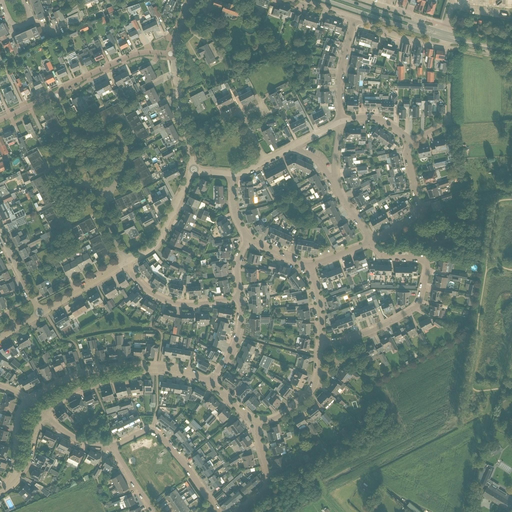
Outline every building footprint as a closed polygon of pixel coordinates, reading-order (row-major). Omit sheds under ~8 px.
[(169,17),(172,18),(173,14),(171,13),(173,10),(173,11),(176,2),(170,0),(167,0),(166,6),(165,6),(162,15),(168,17),(169,18),(169,17)] [(220,16),(226,18),(228,13),(237,16),(237,15),(240,16),(241,13),(238,12),(239,9),(233,7),(234,5),(229,4),(216,0),(215,0),(213,6),(217,7),(217,6),(223,8),(220,16)] [(418,2),(416,9),(422,11),(423,6),(424,7),(425,3),(426,4),(427,0),(416,0),(417,0),(417,1),(417,2),(418,2)] [(428,5),(426,13),(433,15),(436,0),(432,0),(431,5),(428,5)] [(511,8),(511,0),(469,0),(469,6),(511,8)] [(34,8),(34,9),(42,6),(40,1),(31,4),(32,8),(34,8)] [(139,3),(129,7),(131,10),(132,12),(135,10),(141,7),(139,3)] [(271,14),(278,17),(279,14),(282,15),(282,14),(289,16),(291,12),(289,11),(291,7),(284,5),(284,4),(281,3),(279,8),(274,7),(271,14)] [(79,23),(78,16),(80,15),(82,17),(84,15),(82,10),(80,11),(77,4),(67,13),(68,17),(67,18),(68,18),(69,18),(69,19),(67,21),(70,26),(73,24),(79,23)] [(198,7),(203,16),(209,13),(204,4),(198,7)] [(151,6),(155,15),(156,15),(157,17),(161,15),(156,6),(153,8),(151,5),(151,6)] [(33,11),(35,15),(44,11),(42,6),(34,9),(35,10),(33,11)] [(56,12),(59,17),(61,21),(65,19),(60,10),(56,12)] [(44,11),(35,15),(36,19),(38,19),(38,20),(44,18),(46,21),(50,19),(49,15),(46,17),(44,11)] [(300,15),(294,13),(290,25),(296,27),(300,15)] [(310,26),(313,16),(306,14),(305,17),(301,16),(298,28),(300,28),(305,30),(306,27),(310,28),(310,26)] [(316,38),(320,27),(317,27),(320,18),(313,16),(310,26),(310,28),(309,30),(312,31),(313,27),(316,28),(313,37),(316,38)] [(151,17),(146,19),(152,30),(158,27),(156,23),(153,18),(151,19),(151,17)] [(323,27),(329,28),(332,19),(326,17),(323,27)] [(127,30),(132,40),(139,36),(136,30),(140,28),(137,24),(135,19),(131,21),(133,27),(127,30)] [(143,23),(140,24),(143,29),(145,34),(152,30),(146,19),(143,21),(143,22),(143,23)] [(329,28),(335,30),(338,21),(332,19),(329,28)] [(335,30),(334,32),(334,34),(339,36),(340,34),(345,35),(347,30),(345,29),(342,28),(343,24),(340,23),(340,21),(338,21),(335,30)] [(78,28),(81,33),(88,29),(86,24),(78,28)] [(44,34),(42,31),(40,27),(37,28),(36,26),(35,27),(34,26),(30,27),(34,36),(39,34),(40,37),(44,36),(46,40),(49,39),(46,33),(44,34)] [(0,30),(0,34),(1,37),(0,37),(0,45),(3,44),(1,41),(7,38),(5,35),(8,33),(8,32),(9,31),(7,27),(0,30)] [(27,31),(25,31),(29,39),(34,36),(30,27),(26,29),(27,31)] [(24,30),(20,32),(24,41),(29,39),(25,31),(24,32),(24,30)] [(119,33),(121,38),(117,40),(119,45),(121,49),(128,46),(126,40),(129,39),(125,31),(119,33)] [(24,41),(20,32),(16,34),(16,35),(15,36),(18,42),(14,43),(16,47),(13,48),(15,54),(18,52),(16,48),(20,46),(19,43),(24,41)] [(365,43),(368,34),(362,32),(361,36),(358,35),(356,41),(359,42),(359,44),(364,46),(365,43)] [(109,41),(104,44),(109,55),(116,51),(113,45),(113,44),(116,43),(111,33),(106,35),(109,41)] [(373,37),(374,35),(368,34),(365,43),(364,46),(370,48),(370,46),(371,46),(373,37)] [(373,37),(371,46),(376,48),(379,39),(373,37)] [(102,47),(98,39),(94,41),(98,49),(102,47)] [(12,47),(13,50),(14,50),(10,41),(2,44),(4,48),(9,46),(10,49),(12,47)] [(327,45),(325,50),(331,52),(336,54),(337,51),(338,51),(339,48),(333,46),(334,44),(334,43),(331,43),(328,42),(327,45)] [(380,47),(378,52),(377,55),(378,55),(381,56),(382,53),(387,54),(390,44),(387,43),(384,43),(383,48),(380,47)] [(402,64),(407,65),(409,53),(408,53),(410,45),(403,43),(401,52),(404,53),(402,64)] [(204,55),(205,57),(204,58),(205,59),(208,64),(215,61),(207,44),(199,48),(200,48),(198,50),(201,56),(204,55)] [(393,44),(390,44),(387,54),(390,55),(389,59),(396,61),(397,58),(396,58),(396,57),(398,51),(394,50),(396,46),(393,45),(393,44)] [(89,51),(88,48),(82,50),(86,58),(83,60),(86,66),(92,63),(89,55),(91,54),(89,51)] [(95,48),(89,51),(91,54),(93,53),(96,61),(104,57),(101,51),(97,53),(95,48)] [(325,54),(324,59),(334,62),(335,59),(335,60),(336,57),(330,55),(331,52),(325,50),(324,54),(325,54)] [(443,61),(445,52),(437,50),(435,59),(436,59),(435,61),(441,62),(441,60),(443,61)] [(71,67),(73,72),(80,69),(78,64),(77,63),(75,60),(78,58),(75,51),(69,54),(71,59),(73,64),(70,66),(71,67)] [(362,63),(363,57),(362,57),(357,56),(352,55),(352,58),(352,61),(362,63)] [(374,66),(377,58),(373,57),(371,56),(369,56),(368,61),(370,62),(369,65),(374,66)] [(321,64),(319,69),(326,70),(327,70),(328,67),(333,68),(333,66),(333,65),(334,62),(324,59),(322,65),(321,64)] [(49,75),(45,77),(48,84),(55,80),(53,76),(50,70),(53,69),(50,61),(43,64),(47,72),(49,75)] [(364,69),(365,64),(362,63),(352,61),(351,64),(350,64),(350,66),(354,67),(353,71),(361,72),(363,72),(370,73),(370,70),(364,69)] [(68,74),(65,70),(63,65),(60,66),(61,70),(57,72),(58,73),(60,78),(68,74)] [(150,66),(140,71),(142,73),(143,73),(144,76),(153,72),(150,66)] [(319,69),(315,68),(316,74),(321,74),(321,79),(331,79),(331,77),(329,77),(329,74),(327,74),(327,70),(326,70),(319,69)] [(33,81),(30,74),(27,69),(23,71),(26,76),(29,83),(33,81)] [(291,80),(301,75),(298,69),(288,74),(291,80)] [(363,81),(363,72),(361,72),(353,71),(353,74),(349,74),(349,76),(349,80),(359,80),(363,81)] [(126,87),(133,84),(127,72),(120,75),(124,82),(126,87)] [(144,76),(142,78),(144,81),(146,83),(147,82),(156,78),(153,72),(144,76)] [(44,82),(42,79),(40,73),(34,75),(33,76),(35,82),(33,83),(34,85),(36,89),(42,86),(41,83),(44,82)] [(30,92),(28,87),(27,86),(28,86),(26,81),(21,83),(19,78),(16,80),(13,74),(10,76),(13,83),(16,82),(22,95),(26,94),(27,94),(29,93),(29,92),(30,92)] [(119,88),(119,89),(120,88),(122,87),(120,84),(124,82),(120,75),(114,78),(118,86),(119,88)] [(253,88),(250,81),(248,77),(245,79),(247,83),(250,89),(253,88)] [(321,79),(318,79),(318,85),(319,85),(319,88),(327,88),(327,85),(330,85),(330,82),(331,82),(331,79),(321,79)] [(362,86),(363,81),(359,80),(349,80),(349,83),(348,83),(348,85),(353,86),(353,88),(353,89),(358,89),(360,89),(363,89),(364,86),(362,86)] [(108,81),(101,84),(105,91),(108,90),(109,92),(112,90),(108,81)] [(105,91),(101,84),(95,87),(97,91),(96,91),(98,95),(99,94),(100,97),(103,95),(102,93),(105,91)] [(15,99),(11,90),(13,90),(11,86),(7,88),(2,90),(4,94),(6,98),(6,99),(7,99),(8,102),(15,99)] [(148,94),(149,98),(156,94),(153,88),(143,93),(145,96),(148,94)] [(315,96),(319,98),(321,98),(331,97),(331,95),(330,95),(330,91),(327,92),(327,88),(319,88),(317,88),(317,89),(318,89),(318,92),(316,96),(315,96)] [(246,89),(243,90),(249,101),(255,98),(251,91),(247,92),(246,89)] [(249,101),(243,90),(240,92),(242,95),(239,97),(242,105),(249,101)] [(195,95),(190,97),(198,113),(204,111),(200,103),(203,101),(207,99),(206,98),(210,96),(209,93),(205,95),(203,91),(195,95)] [(227,96),(223,98),(227,105),(233,101),(228,92),(225,93),(227,96)] [(269,96),(272,102),(282,97),(280,93),(277,95),(276,92),(269,96)] [(445,113),(445,104),(440,104),(439,102),(439,94),(437,93),(433,93),(433,97),(433,106),(435,106),(437,107),(437,112),(438,113),(445,113)] [(156,94),(149,98),(151,101),(148,102),(150,105),(160,100),(156,94)] [(388,112),(388,101),(388,96),(382,96),(382,94),(379,94),(379,99),(379,108),(382,108),(382,111),(385,111),(385,112),(388,112)] [(72,100),(79,113),(87,108),(81,96),(72,100)] [(397,103),(397,96),(391,96),(391,102),(388,101),(388,112),(391,112),(394,112),(394,107),(397,108),(397,103)] [(227,105),(223,98),(220,100),(218,97),(215,98),(221,108),(227,105)] [(282,97),(272,102),(276,108),(283,104),(281,102),(284,100),(282,97)] [(321,103),(319,103),(319,105),(319,106),(328,106),(328,103),(330,103),(330,100),(331,100),(331,97),(321,98),(321,103)] [(433,97),(428,97),(428,105),(425,105),(424,115),(431,115),(431,109),(433,109),(433,106),(433,97)] [(379,108),(379,99),(370,99),(370,110),(372,110),(372,108),(376,108),(379,108)] [(414,118),(415,118),(416,117),(419,117),(419,113),(421,113),(421,99),(416,99),(416,107),(412,107),(412,117),(413,117),(414,118)] [(303,110),(299,103),(298,100),(294,102),(299,112),(303,110)] [(409,112),(409,101),(404,101),(404,107),(400,107),(400,110),(399,110),(399,118),(400,118),(400,119),(402,119),(402,118),(405,118),(406,112),(409,112)] [(118,103),(112,106),(117,116),(124,113),(118,103)] [(161,111),(163,114),(170,110),(167,104),(155,110),(157,113),(161,111)] [(112,106),(106,109),(111,120),(117,116),(112,106)] [(319,109),(315,111),(317,113),(322,123),(324,121),(327,119),(330,117),(330,114),(328,114),(325,116),(323,113),(328,111),(328,106),(319,106),(319,107),(319,108),(319,109)] [(111,120),(106,109),(100,113),(105,123),(111,120)] [(43,115),(46,122),(56,116),(53,110),(43,115)] [(170,110),(163,114),(165,118),(161,120),(162,123),(174,117),(170,110)] [(287,119),(283,110),(279,112),(284,121),(287,119)] [(125,116),(129,123),(139,117),(136,111),(125,116)] [(299,120),(296,122),(300,129),(306,126),(300,113),(296,115),(299,120)] [(311,114),(308,116),(312,122),(314,121),(316,125),(319,123),(319,124),(322,123),(317,113),(312,115),(311,114)] [(46,122),(49,128),(59,122),(56,116),(46,122)] [(129,123),(132,129),(142,123),(139,117),(129,123)] [(300,129),(296,122),(293,123),(290,118),(287,120),(294,132),(300,129)] [(49,128),(52,134),(63,129),(59,122),(49,128)] [(30,133),(32,138),(36,136),(33,127),(30,123),(25,125),(27,130),(29,134),(30,133)] [(132,129),(136,135),(146,129),(142,123),(132,129)] [(166,132),(168,135),(175,131),(172,125),(166,128),(165,125),(162,126),(161,127),(159,128),(162,134),(166,132)] [(269,128),(262,132),(265,138),(274,133),(273,131),(271,132),(269,128)] [(366,138),(366,133),(361,133),(361,129),(360,129),(360,128),(356,128),(356,129),(355,129),(355,138),(358,138),(358,140),(358,141),(366,141),(366,138)] [(372,136),(376,139),(382,130),(380,129),(379,130),(377,128),(372,136)] [(63,129),(52,134),(56,140),(66,135),(63,129)] [(146,129),(136,135),(139,141),(149,135),(146,129)] [(352,137),(355,138),(355,129),(350,129),(350,133),(345,133),(345,140),(352,140),(352,137)] [(15,141),(14,140),(18,138),(17,136),(15,131),(14,130),(11,131),(8,133),(8,132),(4,134),(5,134),(4,135),(6,139),(8,144),(15,141)] [(376,139),(381,142),(386,134),(384,133),(385,132),(382,130),(376,139)] [(168,135),(163,137),(165,141),(168,147),(175,144),(173,140),(179,138),(175,131),(168,135)] [(274,133),(265,138),(268,145),(276,141),(274,137),(276,136),(274,133)] [(381,142),(385,145),(391,136),(389,135),(388,136),(386,134),(381,142)] [(45,135),(37,139),(41,146),(49,142),(45,135)] [(391,136),(385,145),(393,151),(396,145),(393,143),(395,141),(393,139),(393,138),(391,136)] [(17,139),(24,154),(28,152),(22,137),(17,139)] [(443,151),(442,149),(446,148),(447,153),(452,152),(451,144),(446,145),(445,140),(440,141),(440,140),(434,141),(435,145),(431,146),(432,153),(443,151)] [(272,151),(278,148),(275,142),(269,145),(272,151)] [(417,149),(419,157),(426,156),(427,157),(431,156),(429,146),(417,149)] [(173,154),(172,150),(162,155),(164,159),(173,154)] [(27,156),(30,162),(40,157),(37,151),(27,156)] [(130,162),(134,168),(144,163),(141,156),(130,162)] [(30,162),(33,168),(44,163),(40,157),(30,162)] [(294,160),(294,168),(302,172),(301,175),(303,176),(305,173),(309,175),(311,170),(313,166),(297,158),(297,160),(294,160)] [(290,170),(294,168),(294,160),(291,160),(290,159),(285,161),(290,170)] [(399,172),(398,168),(400,167),(399,164),(401,164),(400,161),(391,163),(392,169),(389,170),(390,174),(399,172)] [(44,163),(33,168),(37,175),(47,169),(44,163)] [(134,168),(137,174),(147,169),(144,163),(134,168)] [(280,164),(278,165),(284,178),(289,175),(284,164),(281,166),(280,164)] [(276,168),(274,169),(280,180),(285,178),(284,178),(278,165),(276,167),(276,168)] [(169,168),(171,173),(174,178),(180,174),(175,166),(172,167),(172,166),(169,168)] [(171,173),(169,168),(165,169),(166,170),(163,172),(167,181),(174,178),(171,173)] [(137,174),(140,180),(151,175),(147,169),(137,174)] [(271,169),(268,171),(274,182),(275,183),(280,180),(274,169),(271,171),(271,169)] [(428,176),(423,177),(425,185),(430,183),(431,184),(436,182),(435,178),(437,177),(435,170),(427,173),(428,176)] [(274,182),(268,171),(266,172),(267,173),(264,174),(269,183),(269,182),(270,184),(274,182)] [(16,177),(19,176),(17,172),(0,180),(0,184),(9,180),(10,180),(16,177)] [(399,172),(390,174),(391,177),(388,178),(390,184),(392,184),(405,181),(404,178),(403,179),(402,175),(400,175),(399,172)] [(30,180),(26,173),(21,175),(22,178),(24,182),(30,180)] [(344,178),(346,184),(359,179),(358,176),(357,177),(355,173),(354,174),(348,176),(348,177),(344,178)] [(308,178),(310,183),(320,178),(318,176),(317,176),(316,174),(308,178)] [(151,175),(140,180),(144,186),(154,181),(151,175)] [(36,187),(46,182),(43,176),(33,181),(36,187)] [(310,183),(313,188),(321,184),(320,181),(321,181),(320,178),(310,183)] [(192,191),(198,194),(200,190),(205,192),(209,183),(202,179),(198,187),(195,185),(192,191)] [(360,185),(359,183),(360,182),(359,179),(346,184),(348,189),(352,188),(352,189),(357,187),(358,187),(360,186),(360,185)] [(405,187),(404,184),(405,183),(405,181),(392,184),(393,189),(394,189),(395,193),(399,192),(403,191),(403,187),(405,187)] [(36,187),(39,193),(50,188),(46,182),(36,187)] [(314,193),(326,187),(325,185),(322,186),(321,184),(313,188),(310,190),(312,194),(314,193)] [(168,200),(165,194),(169,192),(165,185),(159,189),(160,191),(156,192),(158,196),(162,203),(168,200)] [(216,186),(216,203),(224,203),(224,200),(223,200),(223,186),(216,186)] [(0,196),(1,196),(2,195),(8,192),(6,188),(3,190),(1,187),(0,187),(0,196)] [(326,187),(314,193),(316,198),(327,193),(326,190),(327,189),(326,187)] [(427,190),(429,198),(443,194),(441,189),(437,190),(436,187),(427,190)] [(39,193),(42,199),(53,194),(50,188),(39,193)] [(140,188),(134,191),(139,202),(145,199),(140,188)] [(134,191),(128,194),(133,205),(139,202),(134,191)] [(357,196),(354,198),(356,203),(364,198),(369,195),(367,192),(363,194),(362,192),(361,192),(356,195),(357,196)] [(11,207),(9,203),(8,203),(7,201),(13,198),(16,197),(14,193),(11,195),(10,194),(2,198),(3,198),(2,198),(4,202),(3,203),(3,202),(1,203),(0,203),(0,212),(11,207)] [(53,194),(42,199),(46,206),(56,200),(53,194)] [(128,194),(121,197),(126,208),(133,205),(128,194)] [(162,203),(158,196),(155,197),(153,194),(150,196),(154,202),(156,206),(162,203)] [(126,208),(121,197),(115,201),(120,211),(126,208)] [(200,209),(198,213),(207,217),(209,213),(203,210),(206,204),(202,202),(190,197),(187,203),(198,209),(199,208),(200,209)] [(364,198),(356,203),(359,207),(363,205),(363,207),(368,204),(369,203),(367,200),(365,201),(364,198)] [(324,203),(326,208),(326,209),(336,204),(335,201),(333,202),(332,199),(324,203)] [(407,200),(399,205),(405,214),(407,213),(406,211),(409,210),(405,204),(408,202),(407,200)] [(431,203),(433,211),(441,208),(439,201),(431,203)] [(153,213),(152,211),(150,206),(148,204),(145,206),(147,208),(148,210),(144,212),(146,216),(146,217),(141,219),(143,223),(142,223),(143,224),(143,223),(145,226),(154,221),(152,219),(155,217),(153,213)] [(325,209),(328,214),(336,210),(334,207),(337,206),(336,204),(326,209),(326,208),(325,209)] [(399,205),(394,207),(399,216),(401,214),(402,215),(405,214),(399,205)] [(14,215),(12,212),(14,211),(12,207),(11,207),(0,212),(0,213),(3,220),(10,217),(9,217),(14,215)] [(42,212),(45,218),(56,213),(52,207),(42,212)] [(399,216),(394,207),(390,210),(395,220),(397,218),(397,217),(399,216)] [(248,211),(249,214),(246,215),(248,223),(257,221),(255,216),(258,215),(256,209),(248,211)] [(192,219),(194,214),(193,214),(191,213),(190,212),(190,213),(185,210),(182,218),(190,221),(190,222),(194,224),(195,221),(192,219)] [(328,214),(330,219),(340,214),(338,211),(337,212),(336,210),(328,214)] [(12,222),(16,220),(21,218),(19,213),(15,214),(16,218),(11,220),(12,222)] [(45,218),(48,224),(59,219),(56,213),(45,218)] [(384,213),(380,216),(384,224),(387,223),(387,224),(390,223),(384,213)] [(340,214),(330,219),(333,224),(341,219),(340,217),(341,216),(340,214)] [(380,216),(375,219),(380,228),(383,227),(382,226),(384,224),(380,216)] [(90,218),(84,221),(90,231),(96,228),(90,218)] [(189,225),(190,222),(190,221),(182,218),(178,225),(183,227),(191,231),(192,227),(189,225)] [(59,219),(48,224),(52,231),(62,225),(59,219)] [(216,223),(224,236),(233,231),(228,222),(226,223),(224,219),(220,221),(216,223)] [(380,228),(375,219),(370,222),(375,230),(377,228),(378,229),(380,228)] [(84,221),(78,224),(84,235),(90,231),(84,221)] [(139,235),(132,221),(123,226),(125,231),(127,230),(131,238),(134,237),(135,237),(139,235)] [(338,228),(340,231),(348,226),(349,225),(348,222),(344,224),(343,222),(334,226),(335,229),(338,228)] [(259,234),(260,233),(266,236),(268,231),(270,227),(268,226),(264,228),(261,223),(255,227),(259,234)] [(84,235),(78,224),(72,228),(77,238),(84,235)] [(340,231),(343,236),(354,231),(353,229),(350,230),(348,226),(340,231)] [(271,239),(273,240),(278,230),(273,228),(269,237),(272,238),(271,239)] [(175,230),(173,237),(181,240),(186,243),(188,239),(186,239),(189,233),(181,230),(180,232),(175,230)] [(190,234),(200,238),(202,235),(192,230),(190,234)] [(277,240),(279,241),(283,233),(278,230),(273,240),(276,241),(277,240)] [(29,240),(30,240),(27,235),(23,236),(23,235),(22,235),(22,234),(22,233),(21,231),(19,232),(20,233),(18,233),(16,234),(17,235),(12,238),(17,247),(22,244),(22,243),(25,242),(26,243),(30,241),(29,240)] [(354,231),(343,236),(343,237),(345,237),(347,241),(355,237),(354,234),(355,234),(354,231)] [(281,244),(283,245),(288,235),(283,233),(279,241),(281,242),(281,244)] [(89,241),(93,247),(103,241),(100,235),(89,241)] [(288,235),(283,245),(286,246),(286,244),(289,246),(293,237),(288,235)] [(27,243),(29,246),(38,241),(41,240),(39,236),(27,243)] [(181,240),(173,237),(170,243),(181,248),(183,245),(179,244),(181,240)] [(93,247),(96,253),(106,247),(103,241),(93,247)] [(233,249),(233,246),(232,246),(232,243),(224,244),(224,246),(220,247),(220,249),(218,249),(219,250),(219,252),(222,251),(230,250),(233,250),(233,249)] [(33,254),(29,246),(19,251),(23,259),(33,254)] [(106,247),(96,253),(99,259),(109,254),(106,247)] [(162,256),(174,261),(175,257),(174,257),(176,252),(166,247),(162,256)] [(219,252),(217,252),(218,259),(219,259),(220,263),(227,262),(226,257),(231,256),(230,250),(222,251),(219,252)] [(87,253),(81,256),(86,266),(93,263),(87,253)] [(248,262),(260,265),(261,261),(259,261),(260,256),(250,253),(248,262)] [(29,257),(30,261),(25,263),(29,272),(38,267),(34,261),(38,259),(35,254),(29,257)] [(366,262),(367,262),(364,254),(356,257),(357,260),(354,261),(357,269),(363,267),(362,267),(368,265),(366,262)] [(75,259),(75,261),(75,260),(80,269),(86,266),(81,256),(75,259)] [(453,263),(452,262),(452,259),(443,257),(442,260),(441,259),(440,261),(439,261),(437,270),(446,272),(450,272),(449,275),(459,277),(459,273),(451,272),(453,263)] [(75,261),(69,264),(74,274),(81,270),(80,269),(75,260),(75,261)] [(352,260),(344,263),(346,268),(347,270),(348,273),(351,272),(350,270),(355,268),(353,265),(352,260)] [(140,270),(141,272),(149,267),(146,262),(139,267),(141,270),(140,270)] [(74,274),(69,264),(63,267),(68,277),(74,274)] [(218,271),(215,271),(216,277),(226,275),(226,269),(227,269),(227,264),(217,265),(218,271)] [(150,274),(153,272),(155,273),(160,268),(157,266),(155,268),(154,267),(152,270),(149,267),(141,272),(143,274),(144,274),(146,277),(150,274)] [(280,268),(276,267),(273,276),(279,278),(280,275),(286,277),(289,269),(280,266),(280,268)] [(337,267),(335,268),(339,278),(344,276),(340,267),(338,269),(337,267)] [(156,287),(164,276),(164,275),(160,272),(162,271),(160,268),(155,273),(152,277),(154,279),(152,282),(155,284),(154,286),(156,287)] [(333,270),(330,271),(334,280),(339,278),(335,268),(332,269),(333,270)] [(247,274),(247,281),(256,282),(257,269),(246,269),(246,274),(247,274)] [(326,270),(324,271),(328,282),(329,282),(334,280),(330,271),(328,272),(326,270)] [(0,279),(4,278),(5,281),(10,278),(7,271),(1,274),(2,275),(0,275),(0,279)] [(328,282),(324,271),(322,271),(322,273),(319,274),(323,283),(325,282),(328,289),(331,288),(329,282),(328,282)] [(291,278),(288,280),(296,290),(299,287),(300,288),(305,285),(296,273),(290,277),(291,278)] [(169,283),(171,279),(172,276),(169,275),(168,277),(167,278),(164,276),(156,287),(159,288),(159,287),(162,289),(167,282),(169,283)] [(187,279),(186,285),(188,285),(189,287),(188,287),(189,291),(189,296),(193,296),(193,297),(195,297),(195,287),(191,287),(191,285),(191,282),(189,282),(190,276),(187,275),(187,279)] [(116,279),(123,288),(126,286),(125,285),(128,283),(124,276),(120,278),(119,277),(116,279)] [(435,280),(436,280),(435,286),(440,287),(445,288),(447,278),(436,276),(435,280)] [(45,281),(36,286),(39,291),(40,290),(42,294),(45,292),(47,295),(53,292),(51,288),(49,289),(47,285),(49,284),(49,283),(48,281),(46,280),(45,281)] [(5,284),(0,286),(0,285),(0,290),(2,289),(4,293),(15,288),(12,281),(5,284)] [(105,294),(109,299),(115,295),(116,297),(119,295),(117,291),(118,291),(116,289),(113,284),(107,288),(106,287),(103,289),(105,294)] [(173,294),(175,295),(178,285),(172,284),(171,287),(169,292),(173,293),(173,294)] [(178,285),(175,295),(178,296),(178,294),(181,295),(184,287),(178,285)] [(248,291),(249,293),(260,293),(262,293),(265,292),(268,292),(267,285),(262,285),(262,290),(260,290),(259,286),(251,287),(252,291),(248,291)] [(443,297),(440,296),(441,291),(433,290),(431,300),(442,302),(442,301),(443,301),(443,298),(443,297)] [(292,298),(297,297),(298,304),(308,302),(307,294),(303,295),(302,291),(291,293),(292,298)] [(341,305),(339,301),(338,302),(337,298),(346,295),(345,291),(333,296),(334,299),(327,302),(330,309),(337,307),(340,305),(341,305)] [(103,302),(100,297),(97,292),(88,298),(92,305),(99,302),(100,304),(103,302)] [(139,302),(143,298),(137,292),(135,294),(133,292),(128,297),(125,299),(124,301),(129,306),(132,303),(136,306),(140,302),(139,302)] [(410,292),(405,292),(398,292),(397,305),(408,305),(408,296),(409,296),(410,292)] [(107,302),(108,303),(111,308),(115,306),(111,299),(107,302)] [(141,306),(147,310),(152,301),(150,300),(149,301),(146,299),(141,306)] [(379,307),(378,303),(376,299),(367,302),(369,305),(372,315),(375,315),(374,313),(377,312),(376,308),(379,307)] [(390,308),(393,306),(390,299),(380,303),(384,314),(391,311),(390,308)] [(78,303),(78,304),(70,309),(73,313),(69,316),(71,319),(75,317),(87,310),(84,305),(82,301),(78,303)] [(152,301),(147,310),(152,313),(156,305),(153,304),(154,302),(152,301)] [(111,308),(108,303),(104,305),(109,313),(113,311),(111,308)] [(431,306),(430,314),(437,315),(438,315),(438,317),(441,318),(442,311),(442,310),(442,308),(447,309),(447,305),(443,304),(440,304),(435,303),(435,306),(431,306)] [(369,305),(364,307),(367,316),(369,315),(370,316),(372,315),(369,305)] [(358,309),(359,311),(363,321),(365,320),(364,317),(367,316),(364,307),(358,309)] [(163,317),(169,318),(171,309),(169,308),(168,310),(165,309),(163,317)] [(219,313),(218,316),(226,318),(230,318),(231,315),(232,315),(232,314),(231,314),(232,310),(220,308),(219,313)] [(171,309),(169,318),(175,320),(176,317),(177,312),(173,311),(174,310),(171,309)] [(301,310),(297,310),(298,313),(301,313),(301,319),(305,318),(310,318),(309,310),(306,311),(306,309),(301,310)] [(359,311),(354,313),(357,321),(360,320),(360,322),(363,321),(359,311)] [(69,321),(67,317),(64,312),(58,316),(57,315),(54,317),(54,318),(54,319),(57,323),(58,326),(65,322),(66,323),(69,321)] [(209,319),(209,314),(204,314),(204,313),(200,313),(200,316),(197,316),(197,325),(201,325),(201,324),(204,324),(204,325),(209,325),(209,319)] [(351,316),(345,318),(349,328),(352,327),(351,325),(354,324),(353,321),(355,320),(353,315),(352,315),(351,316)] [(345,318),(340,319),(344,328),(346,327),(347,328),(349,328),(345,318)] [(419,323),(423,331),(432,326),(428,318),(419,323)] [(260,331),(260,319),(250,319),(250,323),(251,323),(251,331),(260,331)] [(335,322),(335,323),(336,323),(340,333),(342,332),(341,329),(344,328),(340,319),(335,322)] [(215,323),(214,325),(230,331),(231,328),(228,327),(229,323),(221,321),(220,324),(215,323)] [(299,334),(299,335),(302,335),(306,336),(306,334),(310,334),(310,324),(305,323),(303,323),(302,331),(299,331),(299,334)] [(336,323),(335,323),(331,325),(334,333),(337,332),(337,334),(340,333),(336,323)] [(410,324),(405,326),(410,337),(417,333),(415,329),(412,323),(410,324)] [(41,326),(37,328),(40,332),(44,339),(52,335),(53,338),(56,336),(57,336),(53,329),(50,331),(48,329),(46,325),(42,327),(41,326)] [(218,329),(217,333),(225,336),(226,332),(229,333),(230,331),(214,325),(213,328),(218,329)] [(411,344),(405,332),(401,334),(399,329),(393,333),(397,340),(400,338),(401,339),(404,338),(408,345),(411,344)] [(217,333),(215,339),(226,343),(227,340),(223,339),(225,336),(217,333)] [(418,335),(421,340),(423,345),(427,343),(421,333),(418,335)] [(16,339),(22,349),(32,343),(29,339),(29,338),(27,335),(20,339),(19,338),(16,339)] [(168,358),(170,359),(172,348),(173,345),(173,342),(174,336),(171,335),(169,347),(163,346),(162,354),(168,355),(168,358)] [(297,343),(296,348),(298,348),(298,349),(303,350),(308,351),(309,347),(308,346),(310,339),(308,339),(308,336),(306,336),(302,335),(302,338),(301,338),(297,337),(296,343),(297,343)] [(396,346),(393,341),(391,337),(388,338),(387,336),(385,337),(385,338),(380,341),(384,349),(390,346),(391,348),(394,353),(398,350),(396,346)] [(185,350),(183,361),(185,361),(186,358),(190,359),(191,354),(191,351),(189,351),(190,348),(189,348),(190,338),(187,337),(186,344),(185,347),(185,350)] [(226,343),(215,339),(213,345),(221,348),(222,344),(225,345),(226,343)] [(244,346),(243,348),(253,353),(256,347),(258,343),(256,342),(251,341),(250,344),(248,343),(247,347),(244,346)] [(11,342),(2,347),(5,351),(7,354),(10,352),(12,357),(18,353),(15,349),(11,342)] [(134,357),(142,357),(142,353),(145,354),(146,343),(141,343),(141,347),(134,347),(134,352),(134,357)] [(152,343),(152,345),(148,344),(146,356),(154,357),(155,351),(158,352),(159,344),(152,343)] [(378,354),(376,350),(375,349),(373,344),(371,345),(370,344),(366,347),(368,351),(364,353),(367,359),(372,357),(372,358),(376,356),(376,355),(378,354)] [(117,354),(116,346),(113,347),(113,350),(111,350),(111,347),(109,347),(109,350),(109,354),(110,359),(117,359),(117,354)] [(128,346),(122,346),(122,352),(123,357),(131,357),(130,352),(130,346),(128,346)] [(107,352),(106,349),(104,350),(104,349),(103,349),(103,348),(102,348),(100,348),(99,349),(100,350),(96,351),(97,357),(98,361),(106,360),(105,355),(104,353),(107,352)] [(173,356),(177,357),(178,349),(172,348),(170,359),(173,359),(173,356)] [(211,359),(215,361),(219,354),(215,351),(207,348),(205,352),(209,354),(207,357),(211,359)] [(244,351),(243,355),(250,358),(253,353),(243,348),(242,350),(244,351)] [(85,364),(93,362),(90,350),(80,352),(82,358),(84,358),(85,364)] [(65,356),(62,357),(64,361),(66,366),(68,365),(69,368),(75,366),(75,365),(76,364),(75,359),(78,359),(77,357),(76,351),(73,352),(73,351),(72,351),(69,352),(69,353),(70,359),(67,360),(65,356)] [(379,355),(383,363),(387,361),(383,353),(379,355)] [(297,358),(299,358),(297,366),(306,369),(309,361),(310,361),(311,357),(298,354),(297,358)] [(199,355),(196,362),(197,363),(200,364),(198,368),(206,371),(209,364),(204,361),(205,358),(199,355)] [(238,357),(237,360),(248,364),(250,358),(243,355),(241,359),(238,357)] [(263,355),(259,365),(264,368),(268,371),(273,359),(263,355)] [(0,357),(0,367),(3,364),(6,366),(8,363),(0,357)] [(57,363),(53,365),(56,371),(59,370),(59,371),(63,370),(63,367),(66,366),(64,361),(62,357),(55,359),(57,363)] [(245,370),(246,368),(254,373),(256,369),(248,364),(237,360),(236,362),(239,363),(237,367),(236,370),(243,375),(245,370)] [(40,371),(45,381),(53,377),(48,366),(40,370),(40,371)] [(357,380),(359,377),(352,371),(350,374),(342,368),(339,372),(340,372),(337,376),(344,382),(348,377),(350,379),(352,376),(357,380)] [(296,371),(294,377),(295,378),(293,383),(301,388),(304,382),(305,382),(307,377),(307,376),(303,374),(297,371),(297,372),(296,371)] [(32,377),(28,379),(32,386),(40,382),(34,372),(30,374),(32,377)] [(230,386),(229,387),(233,389),(236,385),(238,386),(241,382),(234,377),(233,378),(228,374),(223,381),(230,386)] [(242,381),(248,385),(252,381),(245,376),(242,381)] [(32,386),(28,379),(23,381),(22,379),(18,381),(21,387),(24,386),(26,390),(32,386)] [(161,390),(168,391),(169,380),(167,379),(166,383),(162,382),(161,390)] [(145,385),(145,393),(153,392),(153,384),(151,384),(151,380),(145,380),(145,385)] [(330,386),(328,389),(332,392),(336,395),(339,392),(337,391),(340,387),(343,389),(346,385),(343,383),(341,386),(334,380),(329,386),(330,386)] [(132,392),(133,396),(137,395),(143,394),(142,386),(139,386),(138,382),(131,384),(131,389),(132,393),(132,392)] [(174,392),(180,393),(182,382),(180,382),(179,385),(175,384),(174,392)] [(241,389),(236,394),(242,399),(247,393),(249,396),(251,393),(253,392),(251,390),(248,387),(244,384),(240,388),(241,389)] [(279,393),(286,398),(293,390),(286,384),(279,393)] [(115,387),(118,397),(128,395),(125,385),(115,387)] [(191,389),(189,396),(188,399),(192,401),(194,401),(195,400),(196,400),(197,399),(198,397),(202,399),(205,392),(195,387),(194,390),(191,389)] [(101,392),(104,401),(114,397),(112,393),(111,388),(107,389),(107,391),(101,392)] [(281,401),(277,398),(279,395),(271,388),(269,390),(271,391),(270,392),(272,394),(270,396),(272,398),(269,402),(272,404),(271,405),(275,408),(276,407),(277,407),(280,404),(279,404),(281,401)] [(325,407),(327,409),(336,400),(334,397),(329,392),(326,395),(324,393),(317,400),(324,407),(325,407)] [(250,397),(245,402),(253,410),(260,403),(255,399),(257,398),(253,394),(252,395),(251,393),(249,396),(250,397)] [(85,398),(86,401),(83,402),(87,409),(89,408),(94,406),(93,405),(99,402),(97,397),(94,399),(92,395),(85,398)] [(1,410),(7,412),(8,409),(13,411),(15,406),(13,405),(15,399),(7,396),(4,406),(2,405),(1,410)] [(208,406),(213,411),(219,405),(215,401),(215,400),(211,396),(206,402),(205,401),(202,404),(202,405),(206,408),(208,406)] [(337,401),(339,402),(344,407),(346,404),(340,398),(337,401)] [(69,405),(73,412),(85,406),(81,399),(69,405)] [(261,401),(267,408),(270,405),(264,399),(261,401)] [(120,409),(133,406),(131,401),(119,405),(120,409)] [(199,404),(198,403),(193,410),(197,413),(202,405),(202,404),(199,403),(199,404)] [(311,424),(312,423),(315,421),(313,420),(321,413),(315,406),(307,412),(312,417),(309,419),(308,418),(308,419),(311,424)] [(68,415),(62,408),(55,414),(61,421),(68,415)] [(217,416),(224,422),(231,414),(224,408),(217,416)] [(204,420),(207,422),(213,415),(210,413),(204,420)] [(324,420),(327,424),(331,420),(325,413),(322,416),(325,419),(324,420)] [(0,423),(3,423),(7,425),(8,421),(10,422),(11,417),(3,414),(1,418),(0,417),(0,422),(0,423)] [(134,414),(131,415),(136,426),(139,424),(138,423),(141,421),(137,414),(134,416),(134,414)] [(158,421),(163,425),(168,418),(163,414),(162,415),(160,414),(157,418),(159,420),(158,421)] [(68,417),(74,424),(77,421),(74,418),(71,415),(68,417)] [(129,418),(126,419),(130,427),(133,425),(134,427),(136,426),(131,415),(129,417),(129,418)] [(208,427),(216,418),(213,415),(207,422),(204,425),(202,427),(203,429),(206,425),(208,427)] [(307,423),(305,419),(302,415),(294,420),(298,428),(299,428),(300,430),(306,427),(304,424),(307,423)] [(164,428),(166,430),(174,421),(171,419),(170,420),(168,418),(163,425),(165,427),(164,428)] [(123,420),(120,421),(126,431),(128,430),(127,428),(130,427),(126,419),(124,421),(123,420)] [(232,430),(236,435),(243,430),(239,424),(240,424),(237,420),(227,428),(229,432),(232,430)] [(119,423),(116,425),(120,432),(123,431),(123,432),(126,431),(120,421),(118,422),(119,423)] [(174,421),(166,430),(169,432),(170,430),(172,432),(175,428),(177,426),(175,424),(176,422),(174,421)] [(120,432),(116,425),(114,422),(112,423),(113,425),(110,426),(113,434),(116,432),(117,434),(120,432)] [(312,423),(311,424),(308,426),(313,435),(317,432),(312,423)] [(175,438),(177,440),(185,433),(192,427),(189,425),(183,430),(184,431),(182,432),(180,429),(174,434),(176,437),(175,438)] [(278,439),(276,432),(279,431),(277,426),(270,428),(271,432),(267,433),(269,441),(278,439)] [(350,433),(345,427),(340,431),(345,437),(350,433)] [(0,429),(0,441),(2,442),(3,440),(6,441),(8,432),(0,429)] [(49,446),(52,447),(58,436),(46,431),(42,439),(50,442),(49,446)] [(187,439),(188,438),(186,436),(187,435),(185,433),(177,440),(178,442),(180,441),(182,443),(187,439)] [(245,438),(242,440),(239,436),(234,440),(239,446),(238,447),(240,449),(241,449),(242,451),(243,451),(246,449),(245,448),(252,443),(251,442),(250,439),(249,440),(249,439),(250,439),(248,436),(245,438)] [(58,446),(57,449),(63,452),(69,455),(69,453),(72,448),(69,447),(71,443),(62,439),(59,443),(58,446)] [(183,450),(192,443),(190,441),(189,442),(187,439),(182,443),(180,444),(183,447),(182,448),(183,450)] [(272,451),(273,456),(281,453),(281,455),(286,453),(284,448),(286,447),(285,444),(284,439),(276,442),(277,446),(270,448),(271,452),(272,451)] [(214,450),(213,447),(208,442),(206,443),(208,445),(212,451),(214,450)] [(192,443),(183,450),(185,452),(186,451),(188,454),(195,448),(193,446),(194,445),(192,443)] [(502,450),(497,443),(495,445),(493,443),(489,446),(490,447),(488,448),(488,450),(487,453),(490,456),(492,453),(494,456),(502,450)] [(0,453),(0,454),(5,456),(9,448),(4,446),(0,444),(0,453)] [(67,462),(72,464),(73,464),(74,461),(79,463),(84,453),(81,451),(80,452),(74,449),(69,458),(68,458),(67,461),(67,462)] [(96,465),(102,455),(98,453),(97,454),(90,450),(88,453),(87,454),(88,455),(86,458),(93,462),(92,463),(96,465)] [(192,461),(194,464),(204,457),(202,455),(201,456),(199,453),(196,455),(192,458),(194,461),(192,461)] [(53,465),(55,460),(46,455),(45,457),(42,455),(38,462),(43,465),(41,469),(47,472),(51,464),(53,465)] [(242,457),(245,467),(250,466),(255,465),(252,455),(242,457)] [(229,461),(231,465),(241,459),(238,456),(229,461)] [(199,468),(200,467),(206,463),(204,460),(205,459),(204,457),(194,464),(196,466),(197,465),(199,468)] [(274,460),(277,469),(286,466),(282,457),(274,460)] [(106,467),(110,469),(114,462),(107,458),(103,465),(101,469),(104,471),(106,467)] [(300,464),(301,464),(300,460),(291,465),(293,469),(300,465),(300,464)] [(201,470),(202,473),(212,466),(210,464),(209,465),(207,462),(206,463),(200,467),(202,470),(201,470)] [(212,466),(202,473),(204,475),(205,474),(207,477),(214,472),(212,469),(213,468),(212,466)] [(30,477),(39,481),(40,477),(43,479),(46,472),(38,468),(37,471),(34,470),(30,477)] [(95,479),(100,470),(97,468),(91,477),(95,479)] [(491,470),(486,468),(479,484),(485,486),(491,470)] [(118,490),(120,493),(123,492),(124,493),(129,490),(128,488),(129,488),(120,474),(117,476),(115,474),(113,475),(114,478),(109,481),(112,486),(114,484),(116,487),(114,489),(115,491),(118,490)] [(209,482),(210,484),(220,478),(218,476),(217,477),(215,474),(208,478),(210,481),(209,482)] [(249,480),(254,487),(259,483),(258,482),(260,480),(256,476),(254,477),(252,474),(247,478),(249,480)] [(88,485),(86,486),(87,490),(89,493),(95,491),(93,487),(97,486),(96,481),(93,478),(88,480),(89,482),(88,485)] [(220,478),(210,484),(212,487),(213,486),(215,489),(219,486),(222,484),(220,481),(221,480),(220,478)] [(245,481),(243,483),(251,492),(253,490),(252,489),(254,487),(249,480),(246,483),(245,481)] [(80,489),(77,490),(79,493),(80,497),(86,494),(85,491),(87,490),(86,486),(84,482),(80,483),(81,486),(80,489)] [(251,492),(243,483),(241,485),(242,486),(240,488),(242,491),(245,495),(248,492),(249,494),(251,492)] [(26,485),(18,493),(22,496),(23,495),(29,500),(30,499),(35,493),(38,489),(40,491),(43,487),(39,484),(36,487),(34,486),(34,485),(30,489),(26,485)] [(71,493),(69,493),(70,497),(72,500),(78,498),(76,495),(79,493),(77,490),(75,485),(71,487),(72,490),(71,493)] [(482,495),(507,510),(510,511),(511,511),(511,497),(497,489),(496,490),(489,486),(488,488),(487,487),(482,495)] [(63,496),(60,497),(62,501),(63,504),(69,502),(68,498),(70,497),(69,493),(67,489),(63,491),(64,493),(63,496)] [(165,496),(168,500),(178,493),(176,489),(165,496)] [(218,493),(214,496),(217,499),(221,496),(224,493),(221,490),(218,493)] [(234,491),(232,493),(239,502),(241,500),(240,499),(243,497),(237,490),(235,492),(234,491)] [(54,500),(52,501),(53,504),(55,508),(61,505),(59,502),(62,501),(60,497),(58,492),(54,494),(55,497),(54,500)] [(168,500),(170,503),(180,496),(178,493),(168,500)] [(231,496),(228,498),(233,504),(236,502),(237,503),(239,502),(232,493),(230,495),(231,496)] [(46,503),(43,504),(45,508),(46,511),(52,509),(51,506),(53,504),(52,501),(50,496),(46,498),(47,501),(46,503)] [(180,496),(170,503),(173,508),(184,501),(180,496)] [(121,502),(123,508),(126,507),(135,504),(132,497),(121,501),(120,498),(111,501),(113,505),(121,502)] [(233,504),(228,498),(227,499),(223,502),(222,501),(219,504),(218,504),(224,511),(228,507),(229,508),(233,504)] [(37,507),(35,508),(36,511),(43,511),(42,509),(45,508),(43,504),(41,500),(37,502),(38,504),(37,507)] [(184,501),(173,508),(175,511),(177,511),(187,506),(184,501)] [(406,505),(414,511),(420,511),(409,502),(406,505)] [(28,511),(26,511),(36,511),(35,508),(33,503),(28,506),(29,508),(28,511)]
